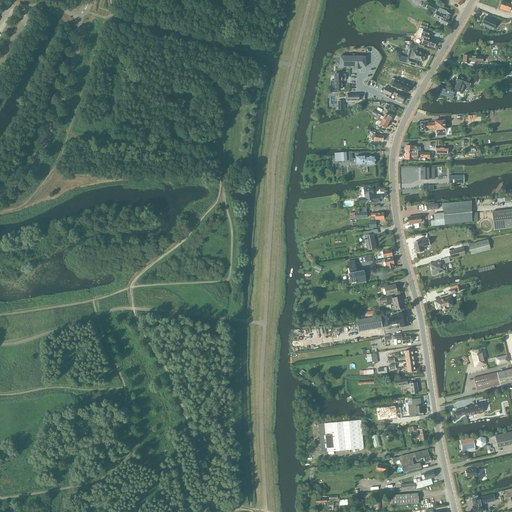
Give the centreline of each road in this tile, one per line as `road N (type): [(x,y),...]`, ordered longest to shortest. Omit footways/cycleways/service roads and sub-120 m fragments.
road 1 (tertiary): [(455,511),(397,229),(391,161),(402,124),(473,0)]
road 2 (unknown): [(219,193),(185,238),(132,281),(132,304),(179,400),(211,503),(266,511)]
road 3 (unknown): [(212,138),(134,75),(113,12)]
